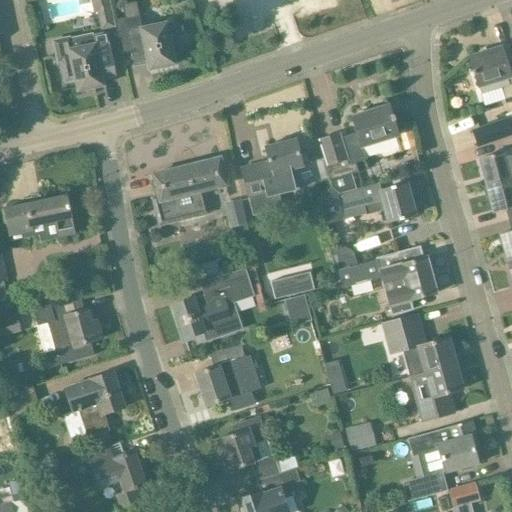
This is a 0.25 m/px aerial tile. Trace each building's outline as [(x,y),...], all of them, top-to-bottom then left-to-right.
[(86,0),(38,0),(40,18),(88,12),(86,0)] [(96,9),(100,31),(114,28),(109,0),(89,0),(92,10),(96,9)] [(124,18),(114,20),(121,54),(131,52),(134,66),(147,63),(148,68),(149,70),(157,69),(175,65),(172,50),(176,49),(173,35),(169,36),(166,24),(141,29),(138,15),(124,18)] [(105,34),(93,37),(94,45),(71,50),(69,39),(53,43),(57,63),(61,62),(65,82),(75,80),(77,92),(103,86),(102,79),(114,76),(105,34)] [(511,66),(506,68),(500,49),(468,59),(477,88),(479,94),(500,88),(504,101),(511,98),(511,66)] [(338,194),(355,189),(348,166),(365,160),(362,148),(396,137),(387,108),(351,119),(356,134),(341,138),(340,133),(317,141),(331,188),(338,194)] [(472,132),(477,146),(503,137),(498,123),(472,132)] [(511,151),(479,161),(486,187),(511,180),(511,137),(511,138),(511,141),(511,151)] [(241,167),(252,210),(282,203),(278,186),(292,182),(289,172),(303,168),(303,166),(307,165),(304,154),(299,156),(296,141),(291,142),(290,139),(279,142),(280,144),(264,148),(268,161),(241,167)] [(198,217),(208,215),(202,192),(225,186),(219,159),(186,167),(198,214),(198,217)] [(159,200),(154,201),(160,224),(198,214),(186,167),(153,175),(159,200)] [(511,180),(486,187),(493,214),(509,210),(511,221),(511,180)] [(403,219),(414,216),(406,186),(394,189),(394,187),(389,189),(389,190),(381,192),(378,183),(355,189),(338,194),(331,188),(319,204),(324,225),(365,214),(364,207),(381,202),(387,223),(398,220),(399,222),(403,221),(403,219)] [(55,223),(58,238),(75,235),(66,197),(3,210),(9,237),(32,232),(31,228),(55,223)] [(224,203),(229,229),(246,225),(241,200),(224,203)] [(511,232),(500,236),(507,262),(511,260),(511,232)] [(330,250),(334,271),(356,265),(353,252),(342,247),(330,250)] [(375,262),(390,316),(411,311),(408,302),(435,295),(426,260),(400,267),(397,255),(375,262)] [(309,273),(271,282),(275,299),(313,290),(309,273)] [(195,300),(173,307),(182,340),(204,333),(206,342),(234,333),(228,311),(235,309),(233,305),(254,299),(248,278),(226,285),(228,290),(207,296),(209,305),(198,308),(195,300)] [(304,295),(286,300),(293,326),(311,320),(304,295)] [(45,353),(49,368),(93,355),(90,343),(102,340),(97,321),(91,323),(88,311),(56,321),(52,307),(51,307),(50,305),(33,310),(37,326),(47,323),(55,350),(45,353)] [(424,372),(455,364),(447,338),(426,344),(418,313),(380,324),(388,356),(417,348),(424,372)] [(0,321),(0,337),(21,332),(17,317),(0,321)] [(195,375),(206,407),(247,392),(237,360),(256,354),(251,341),(210,355),(214,367),(194,373),(195,375)] [(407,377),(420,423),(455,414),(449,394),(462,390),(455,364),(424,372),(407,377)] [(104,415),(124,408),(112,374),(91,381),(64,389),(71,415),(79,412),(87,439),(109,432),(104,415)] [(342,379),(329,383),(333,396),(346,392),(342,379)] [(6,397),(15,421),(40,411),(31,387),(6,397)] [(235,435),(218,441),(228,472),(231,471),(232,473),(242,470),(241,468),(253,464),(248,448),(255,446),(252,435),(264,432),(259,418),(232,426),(235,435)] [(343,429),(350,452),(375,444),(368,422),(343,429)] [(440,450),(446,472),(478,464),(472,443),(475,439),(471,423),(446,429),(409,438),(414,456),(440,450)] [(117,498),(121,511),(125,511),(143,506),(138,489),(146,486),(146,485),(150,484),(144,465),(140,467),(134,451),(113,458),(110,448),(48,469),(53,483),(92,470),(97,487),(119,480),(124,496),(117,498)] [(257,482),(295,469),(297,468),(294,457),(253,470),(257,482)] [(288,511),(280,487),(299,482),(295,469),(257,482),(260,494),(237,501),(240,511),(288,511)] [(436,494),(432,476),(403,482),(408,501),(436,494)] [(450,489),(453,506),(478,500),(474,483),(450,489)] [(0,504),(0,511),(13,511),(10,501),(0,504)]
